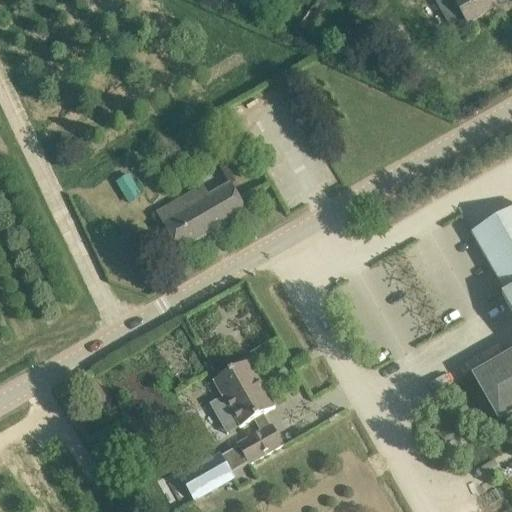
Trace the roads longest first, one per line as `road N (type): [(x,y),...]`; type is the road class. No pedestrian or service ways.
road 1 (tertiary): [(0,406),(275,250)]
road 2 (unclassified): [(431,511),(275,250)]
road 3 (tertiary): [(275,250),(511,113)]
